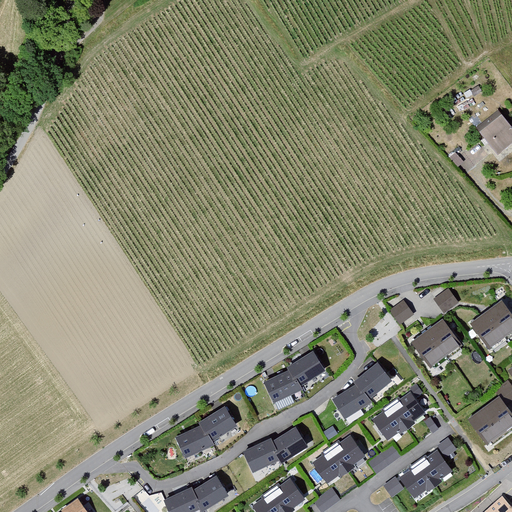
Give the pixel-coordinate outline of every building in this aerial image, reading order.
[(495,114),(477,126),(481,131),(499,119),(495,114)] [(511,148),(511,123),(508,118),(485,135),(501,157),(511,148)] [(433,299),(444,314),(459,302),(449,288),(433,299)] [(404,300),(390,310),(400,324),(414,314),(404,300)] [(511,316),(502,302),(470,323),(488,349),(511,333),(511,316)] [(442,320),(412,341),(430,367),(461,346),(442,320)] [(315,350),(288,366),(300,386),(326,370),(315,350)] [(378,363),(354,383),(356,384),(370,399),(393,381),(378,363)] [(288,370),(265,381),(272,401),(302,389),(300,386),(288,370)] [(510,400),(511,398),(511,385),(506,380),(498,390),(510,400)] [(356,384),(332,399),(345,420),(372,403),(370,399),(356,384)] [(411,392),(373,420),(388,440),(399,432),(401,434),(415,424),(413,422),(426,413),(411,392)] [(511,416),(499,398),(469,419),(487,446),(511,428),(511,416)] [(227,405),(199,419),(212,438),(237,425),(227,405)] [(296,423),(271,436),(282,462),(310,445),(296,423)] [(202,425),(174,437),(185,458),(215,444),(212,438),(202,425)] [(271,436),(243,449),(253,472),(279,459),(271,436)] [(351,436),(312,463),(327,483),(339,475),(341,477),(354,467),(353,465),(366,456),(351,436)] [(448,437),(437,445),(446,457),(457,449),(448,437)] [(369,461),(378,472),(400,455),(391,444),(369,461)] [(437,449),(418,463),(435,487),(454,471),(437,449)] [(418,463),(399,477),(417,500),(435,487),(418,463)] [(215,476),(193,492),(201,510),(201,511),(205,511),(229,496),(215,476)] [(396,476),(383,485),(392,497),(404,488),(396,476)] [(291,479),(252,506),(256,511),(292,511),(294,511),(293,508),(305,499),(291,479)] [(314,500),(322,511),(340,498),(333,487),(314,500)] [(191,488),(163,500),(168,511),(196,511),(201,510),(193,492),(191,488)] [(511,511),(511,505),(502,496),(484,511),(511,511)] [(87,511),(77,498),(62,510),(63,511),(87,511)]
